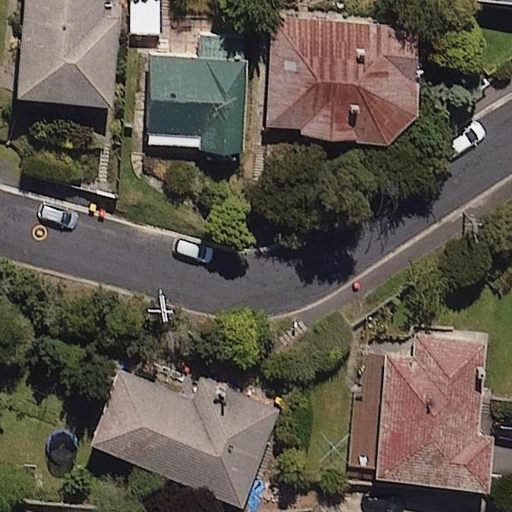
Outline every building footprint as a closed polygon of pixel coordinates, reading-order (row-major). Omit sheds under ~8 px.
[(25,0),(16,78),(114,90),(125,1),(118,0),(25,0)] [(163,30),(164,0),(127,0),(126,28),(163,30)] [(417,16),(267,8),(262,115),(411,123),(417,16)] [(199,49),(146,47),(143,134),(244,138),(247,35),(200,33),(199,49)] [(479,416),(486,332),(412,326),(410,349),(384,347),(375,464),(488,473),(492,417),(479,416)] [(194,385),(118,354),(88,427),(239,488),(275,400),(200,370),(194,385)]
